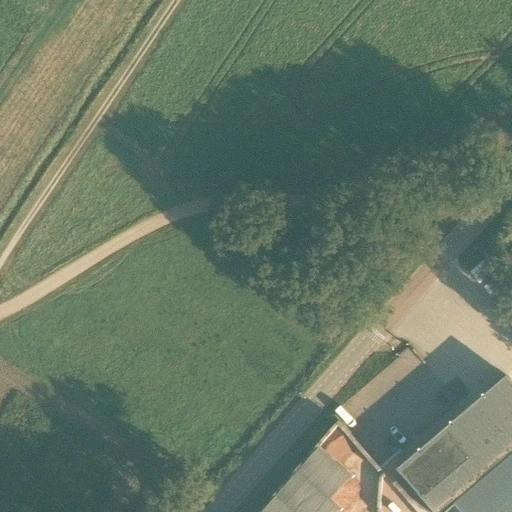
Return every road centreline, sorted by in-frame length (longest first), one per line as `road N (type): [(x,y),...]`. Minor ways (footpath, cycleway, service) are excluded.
road 1 (track): [(0,315),(157,224),(334,192),(489,140),(511,145)]
road 2 (tertiary): [(218,511),(511,181)]
